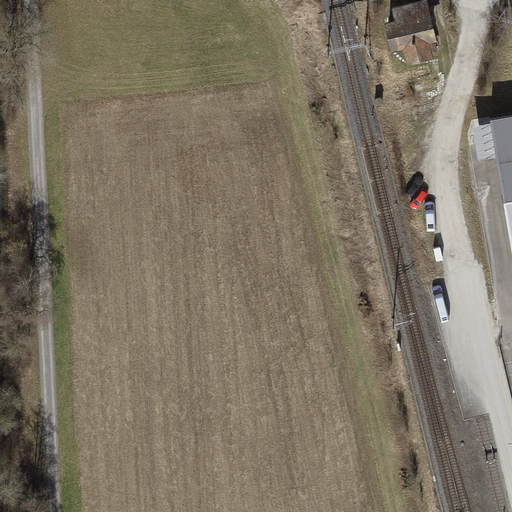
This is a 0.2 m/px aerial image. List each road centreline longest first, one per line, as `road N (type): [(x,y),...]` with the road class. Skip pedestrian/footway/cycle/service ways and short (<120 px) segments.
road 1 (track): [(54,511),(29,0)]
road 2 (track): [(471,0),(469,74),(446,147),(445,200),(511,474)]
